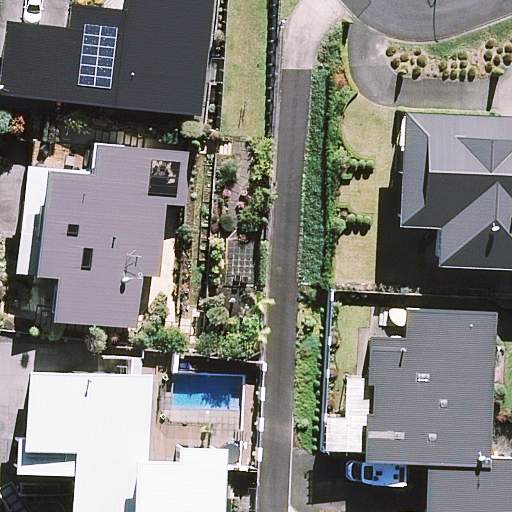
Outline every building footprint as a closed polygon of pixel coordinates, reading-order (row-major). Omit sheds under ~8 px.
[(120,0),(119,15),(63,10),(61,31),(3,25),(0,55),(0,98),(197,118),(208,0),(120,0)] [(511,262),(511,109),(396,104),(390,220),(430,222),(428,259),(511,262)] [(52,271),(49,313),(134,320),(138,267),(158,269),(163,195),(184,197),(188,148),(89,140),(87,169),(24,164),(16,268),(52,271)] [(400,303),(399,335),(364,334),(359,458),(422,460),(419,511),(511,511),(511,456),(484,455),(490,307),(400,303)] [(146,369),(20,365),(16,464),(69,466),(66,511),(217,511),(220,443),(172,441),(171,454),(143,453),(146,369)]
